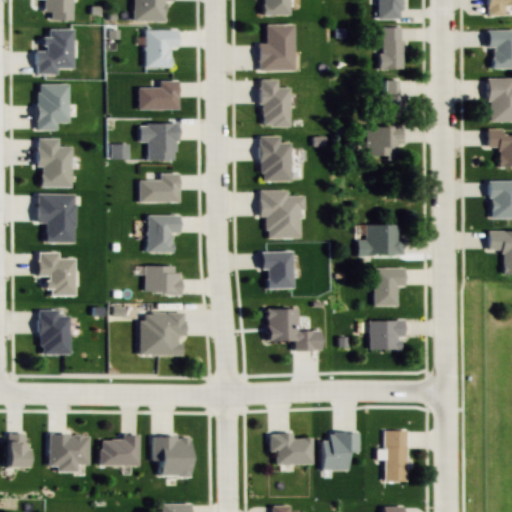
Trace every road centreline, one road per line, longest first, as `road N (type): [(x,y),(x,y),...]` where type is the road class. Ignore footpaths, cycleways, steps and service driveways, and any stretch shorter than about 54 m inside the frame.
road 1 (residential): [(226,511),(213,0)]
road 2 (secondary): [(445,511),(442,0)]
road 3 (residential): [(445,386),(0,388)]
